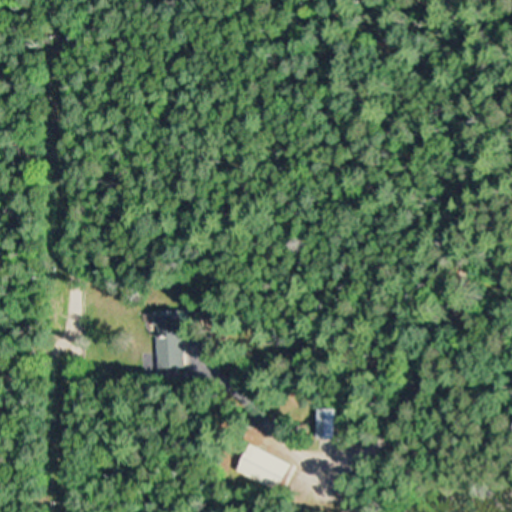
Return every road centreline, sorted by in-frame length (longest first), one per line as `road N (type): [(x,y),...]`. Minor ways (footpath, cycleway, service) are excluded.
road 1 (residential): [(77,511),(70,0)]
road 2 (residential): [(486,358),(470,0)]
